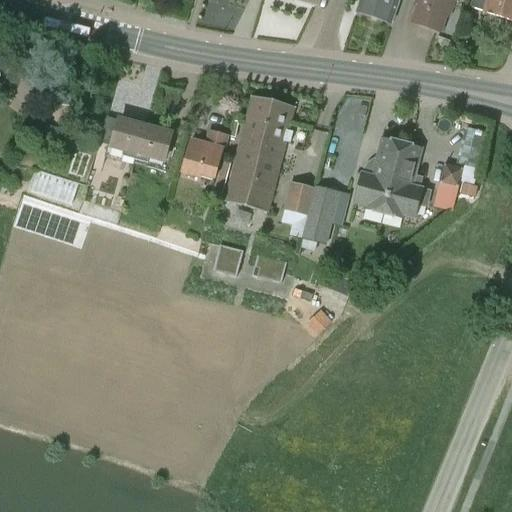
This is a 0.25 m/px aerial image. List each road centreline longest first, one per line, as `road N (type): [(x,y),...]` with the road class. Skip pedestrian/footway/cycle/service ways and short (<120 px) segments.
road 1 (primary): [(511,103),(196,55),(0,3)]
road 2 (unclassified): [(434,511),(511,322)]
